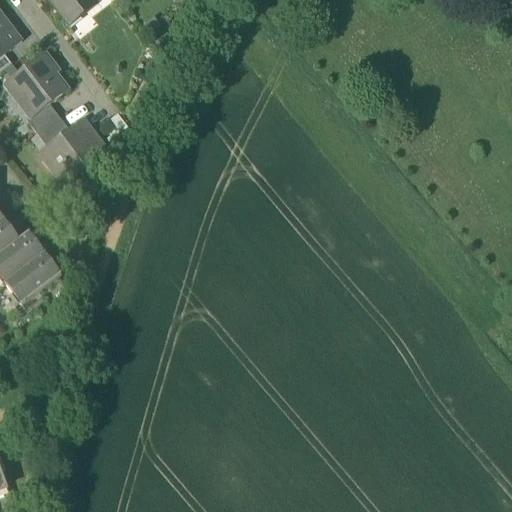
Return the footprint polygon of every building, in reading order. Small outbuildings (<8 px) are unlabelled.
[(48,0),(66,23),(77,15),(80,20),(97,7),(92,0),(48,0)] [(0,62),(5,59),(23,45),(0,14),(0,62)] [(143,28),(150,38),(162,29),(155,20),(143,28)] [(34,119),(35,121),(51,109),(70,94),(53,71),(56,69),(46,57),(5,88),(14,101),(18,98),(34,119)] [(0,76),(12,68),(5,59),(0,62),(0,76)] [(27,125),(37,139),(59,122),(60,121),(51,109),(35,121),(34,119),(27,125)] [(68,134),(59,122),(37,139),(46,151),(68,134)] [(57,168),(70,185),(106,158),(81,125),(68,134),(46,151),(39,157),(51,172),(57,168)] [(57,168),(51,172),(65,190),(70,185),(57,168)] [(0,259),(21,243),(5,223),(0,227),(0,259)] [(4,285),(6,287),(46,257),(30,236),(21,243),(0,259),(0,271),(1,271),(9,282),(4,285)] [(61,278),(46,257),(6,287),(13,296),(17,292),(25,303),(20,306),(22,308),(61,278)] [(0,271),(0,279),(4,285),(9,282),(1,271),(0,271)] [(13,296),(20,306),(25,303),(17,292),(13,296)]
